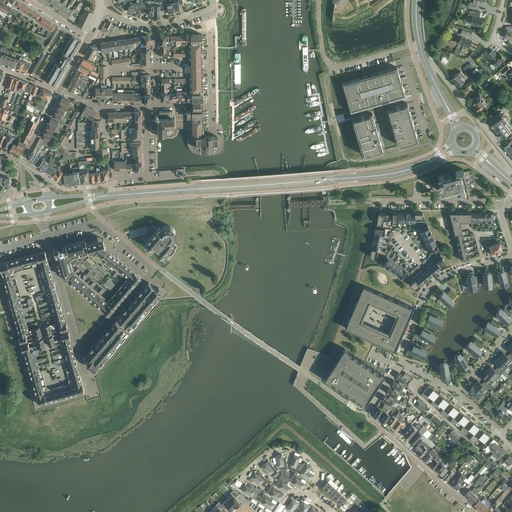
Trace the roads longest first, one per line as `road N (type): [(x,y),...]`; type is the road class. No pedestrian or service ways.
road 1 (tertiary): [(113,195),(368,176),(428,162)]
road 2 (residential): [(47,236),(97,222),(150,268),(93,338),(77,344)]
road 3 (residential): [(511,251),(432,284),(402,362)]
road 4 (residential): [(310,495),(319,469),(288,447),(262,455),(235,487)]
road 5 (residential): [(511,162),(425,61)]
road 6 (residential): [(505,205),(382,201)]
road 7 (residential): [(473,511),(383,431)]
